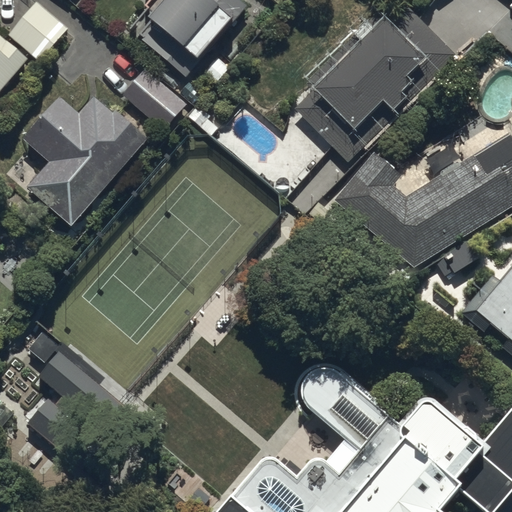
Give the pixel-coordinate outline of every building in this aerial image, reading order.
[(152,19),(138,36),(187,78),(249,5),(242,0),(161,0),(148,15),(152,19)] [(313,89),(295,107),(348,162),(457,56),(401,0),(388,0),(306,81),(313,89)] [(36,1),(8,36),(39,62),(68,28),(36,1)] [(0,91),(28,59),(0,35),(0,91)] [(146,68),(124,94),(163,129),(186,103),(146,68)] [(59,97),(22,138),(48,161),(26,187),(71,226),(146,138),(95,94),(78,113),(59,97)] [(400,175),(375,155),(337,200),(417,267),(511,208),(511,137),(510,134),(405,198),(391,186),(400,175)] [(452,272),(454,275),(480,258),(469,241),(435,262),(444,277),(452,272)] [(511,267),(500,281),(493,275),(460,313),(484,334),(491,326),(507,339),(500,347),(511,356),(511,267)] [(44,337),(27,349),(47,365),(39,376),(63,395),(56,405),(47,398),(27,424),(81,467),(128,408),(98,384),(104,377),(65,348),(61,351),(44,337)] [(279,469),(267,459),(216,511),(447,511),(443,508),(458,490),(484,511),(491,511),(511,487),(511,405),(482,440),(427,394),(402,424),(332,365),(323,364),(319,365),(312,370),(309,373),(306,379),(302,383),(301,387),(301,391),(300,394),(301,398),(303,404),(356,450),(337,471),(320,456),(310,468),(293,454),(279,469)]
